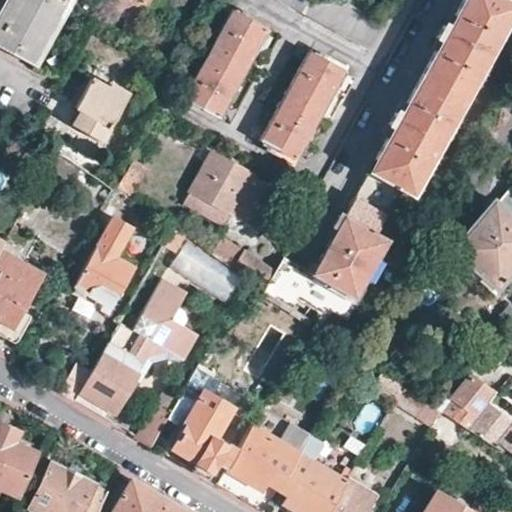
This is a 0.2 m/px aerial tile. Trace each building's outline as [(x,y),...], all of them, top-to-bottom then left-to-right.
[(0,46),(30,63),(64,0),(3,0),(0,6),(0,46)] [(308,0),(302,14),(323,25),(336,0),(308,0)] [(345,0),(336,0),(323,25),(346,37),(361,8),(345,0)] [(398,189),(408,194),(419,175),(511,6),(511,4),(504,0),(459,0),(446,25),(441,23),(434,36),(439,38),(398,112),(393,110),(387,123),(391,125),(366,171),(398,189)] [(218,117),(266,27),(230,8),(182,97),(218,117)] [(361,8),(346,37),(367,47),(383,19),(361,8)] [(294,158),(342,69),(306,50),(258,138),(294,158)] [(101,141),(127,93),(112,84),(109,88),(91,78),(75,107),(80,110),(72,125),(101,141)] [(231,211),(250,174),(212,153),(191,189),(231,211)] [(150,170),(133,159),(116,187),(133,198),(150,170)] [(398,189),(366,171),(343,214),(338,212),(332,223),(336,226),(311,272),(281,255),(274,269),(272,272),(263,289),(308,321),(312,323),(324,301),(344,311),(383,240),(372,234),(398,189)] [(511,264),(511,193),(504,187),(491,202),(487,200),(447,251),(493,287),(511,264)] [(231,211),(191,189),(183,204),(222,226),(231,211)] [(133,265),(115,254),(130,227),(110,216),(71,286),(86,294),(91,287),(98,286),(116,296),(133,265)] [(183,234),(170,225),(160,243),(161,244),(173,252),(183,234)] [(244,249),(223,235),(211,253),(232,268),(245,276),(263,289),(272,272),(274,269),(244,249)] [(41,271),(0,248),(0,321),(10,327),(41,271)] [(168,317),(184,290),(159,275),(140,309),(138,308),(141,299),(132,293),(88,372),(80,386),(116,407),(123,394),(153,342),(180,357),(182,358),(196,333),(168,317)] [(116,296),(98,286),(91,287),(86,294),(102,303),(99,310),(106,314),(116,296)] [(180,357),(153,342),(123,394),(129,397),(150,361),(164,357),(176,363),(180,357)] [(58,389),(73,398),(80,386),(88,372),(73,363),(58,389)] [(219,379),(194,365),(181,389),(154,438),(188,458),(185,465),(187,466),(205,477),(208,471),(219,477),(225,466),(236,448),(214,434),(229,406),(210,395),(219,379)] [(413,369),(402,384),(420,397),(430,382),(413,369)] [(450,396),(440,389),(427,402),(438,410),(466,429),(485,404),(495,393),(470,373),(450,396)] [(167,382),(136,436),(150,444),(154,438),(181,389),(167,382)] [(420,397),(402,384),(400,383),(390,401),(391,401),(424,423),(428,426),(438,410),(427,402),(420,397)] [(511,424),(485,404),(466,429),(498,451),(499,451),(502,446),(511,453),(511,424)] [(281,477),(295,452),(305,434),(306,432),(285,420),(274,439),(249,424),(236,448),(225,466),(259,487),(269,469),(281,477)] [(17,493),(39,440),(34,438),(32,443),(17,436),(18,430),(0,422),(0,493),(2,487),(17,493)] [(300,511),(323,511),(343,480),(308,460),(319,442),(305,434),(295,452),(281,477),(293,484),(282,501),(300,511)] [(26,504),(42,511),(95,511),(106,488),(48,460),(26,504)] [(136,481),(129,477),(108,511),(187,511),(164,498),(136,481)] [(366,511),(368,509),(366,509),(374,494),(344,477),(343,480),(323,511),(366,511)] [(469,511),(434,490),(419,511),(469,511)]
